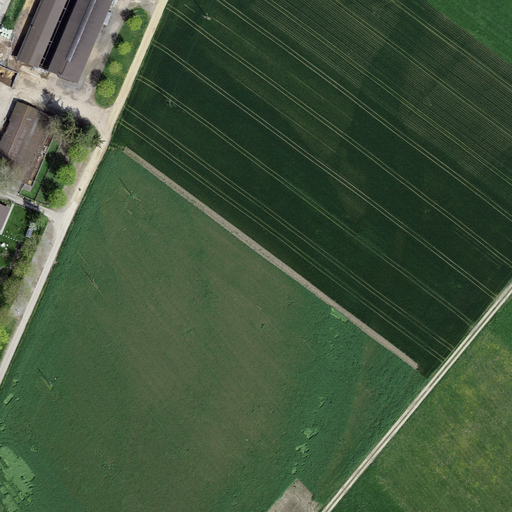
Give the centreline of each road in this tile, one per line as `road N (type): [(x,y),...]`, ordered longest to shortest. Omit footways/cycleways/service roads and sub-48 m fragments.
road 1 (track): [(162,0),(0,373)]
road 2 (track): [(324,511),(511,285)]
